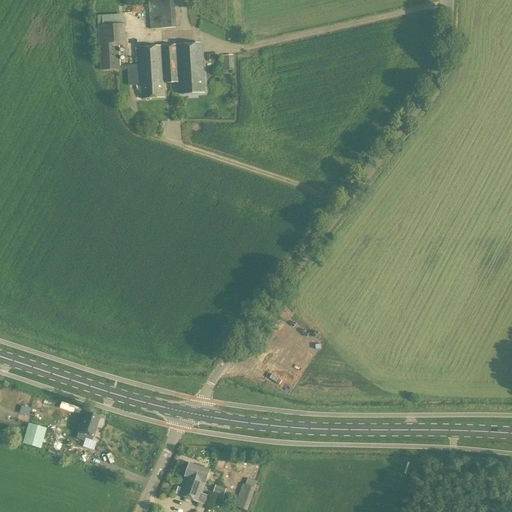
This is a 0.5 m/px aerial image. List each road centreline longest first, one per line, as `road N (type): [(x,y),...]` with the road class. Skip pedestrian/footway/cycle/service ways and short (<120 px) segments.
road 1 (unclassified): [(190,414),(432,83),(453,0)]
road 2 (primary): [(511,433),(298,428),(190,414)]
road 3 (unknown): [(449,0),(248,41),(199,21),(192,0)]
road 4 (primary): [(190,414),(0,357)]
